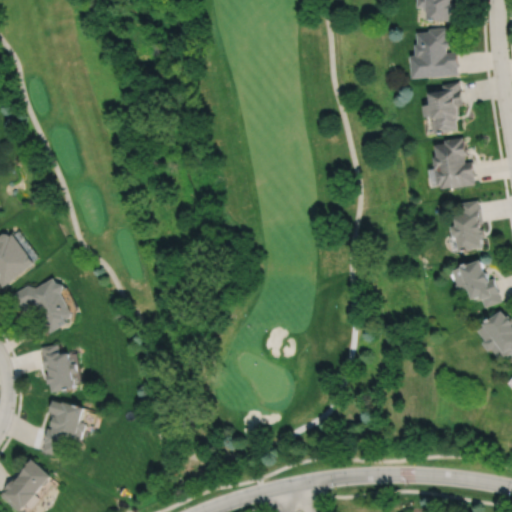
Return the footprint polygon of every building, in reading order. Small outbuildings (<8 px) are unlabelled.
[(418,0),(418,6),(427,6),(427,10),(429,10),(429,19),(452,20),(453,11),(456,11),(456,2),(453,1),(453,0),(418,0)] [(447,26),(430,28),(430,31),(418,32),(418,43),(416,44),(416,54),(411,54),(413,78),(459,74),(458,66),(460,66),(459,50),(447,51),(447,47),(451,46),(451,38),(449,38),(448,29),(447,29),(447,26)] [(461,81),(443,84),(444,90),(430,93),(431,104),(424,105),(426,117),(433,116),(434,120),(433,120),(434,130),(436,130),(437,134),(451,132),(450,130),(459,128),(458,119),(460,119),(459,114),(461,113),(459,105),(465,104),(461,81)] [(464,136),(445,139),(446,143),(435,144),(437,156),(434,156),(436,168),(429,169),(432,185),(438,183),(439,186),(442,185),(442,188),(452,187),(453,188),(476,184),(475,176),(477,175),(474,160),(466,162),(465,155),(470,154),(469,147),(467,148),(466,139),(464,139),(464,136)] [(458,238),(460,252),(475,250),(475,248),(484,247),(482,239),(486,238),(485,229),(482,229),(482,224),(484,223),(482,207),(480,207),(479,200),(461,202),(463,214),(456,215),(457,226),(452,227),(454,235),(458,238)] [(0,282),(4,287),(36,263),(13,234),(10,237),(8,234),(4,233),(0,235),(0,282)] [(482,260),(454,271),(459,285),(457,285),(460,293),(470,290),(474,300),(481,297),(483,301),(484,300),(487,307),(503,302),(500,294),(501,293),(495,278),(490,280),(488,272),(486,273),(482,260)] [(39,306),(42,311),(41,312),(43,317),(41,318),(46,328),(48,327),(51,333),(69,324),(67,321),(72,318),(73,314),(63,294),(65,286),(58,283),(55,279),(38,288),(30,286),(11,295),(14,300),(13,300),(19,311),(32,304),(39,306)] [(503,311),(484,326),(485,327),(479,331),(487,342),(484,344),(490,352),(493,350),(501,361),(508,356),(508,357),(511,354),(511,317),(511,316),(508,318),(503,311)] [(59,344),(43,347),(44,355),(43,355),(45,370),(50,369),(52,376),(49,377),(51,386),(53,385),(55,394),(77,390),(75,375),(79,374),(78,364),(73,365),(71,354),(63,355),(62,354),(61,354),(59,344)] [(87,426),(87,425),(83,423),(87,410),(66,404),(66,405),(55,402),(52,413),(53,414),(52,418),(56,419),(53,428),(54,428),(54,430),(48,428),(45,442),(46,442),(44,450),(60,455),(66,435),(83,440),(85,434),(86,433),(88,428),(87,426)] [(33,457),(19,472),(21,473),(16,479),(14,477),(5,488),(6,489),(1,494),(20,510),(25,504),(26,505),(38,491),(38,490),(44,483),(46,483),(49,480),(49,478),(52,474),(33,457)]
